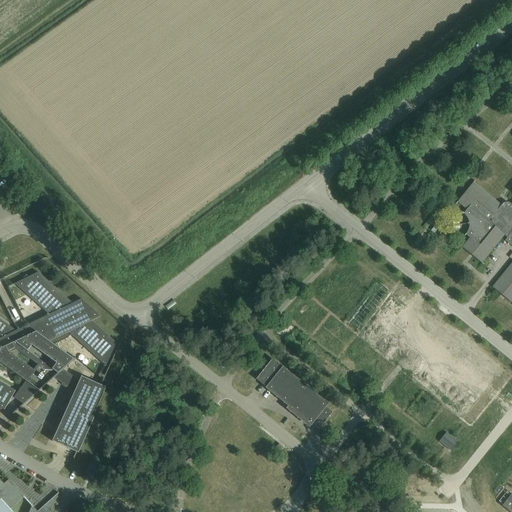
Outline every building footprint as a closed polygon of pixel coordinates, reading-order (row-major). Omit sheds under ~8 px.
[(511,206),(509,204),(506,204),(504,206),(502,205),(501,206),(500,207),(498,205),(491,200),(492,199),(482,191),(481,192),(472,184),(468,189),(464,194),(458,201),(467,209),(463,214),(462,213),(463,214),(464,215),(466,218),(467,220),(468,222),(469,224),(456,225),(456,226),(469,224),(469,227),(468,229),(468,231),(467,232),(465,235),(465,236),(464,236),(464,237),(466,235),(471,239),(463,249),(470,255),(480,263),(488,253),(488,254),(497,244),(496,243),(503,235),(511,242),(511,264),(508,270),(493,289),(501,295),(505,298),(510,303),(511,300),(511,193),(511,206)] [(8,404),(11,400),(10,400),(15,391),(0,382),(0,365),(1,365),(25,382),(17,394),(20,396),(17,400),(23,405),(9,417),(10,418),(55,378),(63,383),(62,385),(65,388),(67,386),(74,392),(52,442),(76,453),(74,456),(73,459),(74,459),(106,387),(105,386),(102,393),(99,390),(101,385),(101,384),(98,390),(82,378),(82,377),(81,377),(78,383),(62,371),(75,359),(74,358),(73,359),(52,344),(71,335),(108,368),(105,375),(106,375),(120,344),(119,343),(118,346),(91,321),(101,317),(81,300),(79,297),(70,302),(38,273),(29,278),(26,275),(23,279),(24,280),(15,284),(49,315),(27,326),(19,330),(16,331),(0,320),(0,410),(3,412),(8,404)] [(344,322),(356,332),(389,292),(377,281),(344,322)] [(326,405),(272,361),(257,380),(256,379),(316,428),(316,427),(318,424),(319,426),(320,426),(330,414),(323,409),(326,405)] [(452,452),(459,444),(446,433),(439,442),(452,452)] [(83,478),(86,479),(90,481),(93,482),(99,467),(90,463),(83,478)] [(0,511),(50,511),(59,494),(57,493),(51,507),(47,505),(38,511),(37,511),(33,507),(30,511),(9,511),(25,498),(9,480),(4,485),(0,480),(0,511)] [(511,511),(511,495),(503,506),(509,511),(511,511)]
